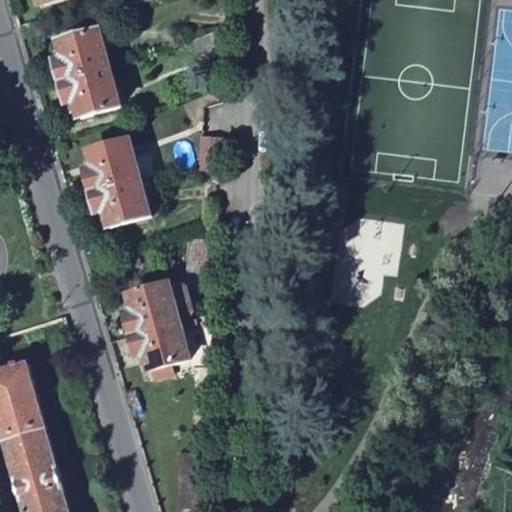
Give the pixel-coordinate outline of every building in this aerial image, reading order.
[(229,46),(229,29),(198,38),(203,53),(229,46)] [(51,65),(57,83),(111,66),(101,30),(55,45),(60,61),(51,65)] [(76,118),(123,104),(111,66),(57,83),(63,106),(72,103),(76,118)] [(83,172),(89,192),(144,176),(133,139),(86,153),(91,168),(83,172)] [(206,171),(224,171),(225,139),(205,139),(206,171)] [(144,176),(89,192),(95,215),(103,213),(109,229),(155,215),(144,176)] [(220,269),(221,237),(194,237),(193,269),(220,269)] [(175,286),(175,283),(128,298),(132,312),(124,314),(130,334),(185,319),(184,317),(175,286)] [(185,283),(175,286),(184,317),(194,314),(198,309),(191,286),(185,283)] [(218,310),(185,319),(197,359),(199,366),(216,358),(218,310)] [(197,359),(185,319),(130,334),(136,356),(144,353),(150,373),(197,359)] [(69,511),(28,361),(0,369),(0,421),(25,511),(69,511)] [(179,499),(209,500),(212,447),(181,443),(179,499)] [(511,511),(511,477),(510,477),(495,504),(508,511),(511,511)]
